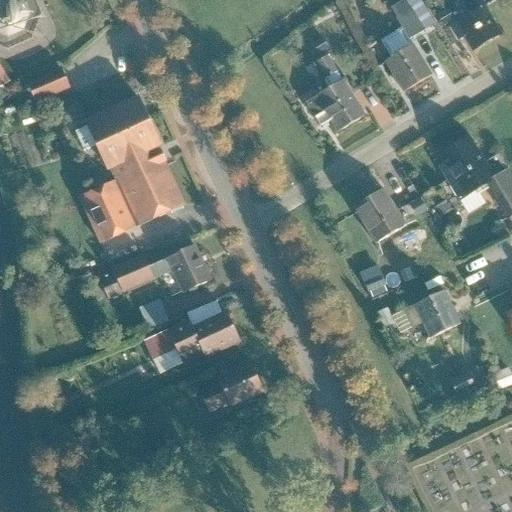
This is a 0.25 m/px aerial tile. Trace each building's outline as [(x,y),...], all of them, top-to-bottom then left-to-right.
[(0,0),(0,38),(19,36),(25,17),(11,0),(0,0)] [(486,6),(459,23),(452,28),(460,42),(467,37),(476,51),(503,34),(486,6)] [(414,46),(386,64),(404,94),(433,76),(414,46)] [(327,79),(342,74),(335,54),(321,59),(327,79)] [(0,90),(11,83),(0,65),(0,90)] [(71,90),(62,70),(27,84),(35,104),(71,90)] [(365,117),(344,82),(307,104),(316,118),(325,113),(338,134),(365,117)] [(141,97),(86,122),(111,176),(113,175),(161,153),(166,150),(141,97)] [(469,138),(439,157),(451,175),(444,180),(458,201),(495,177),(469,138)] [(137,226),(185,204),(161,153),(113,175),(116,180),(137,226)] [(137,226),(116,180),(79,198),(100,244),(137,226)] [(385,189),(355,207),(376,243),(407,225),(385,189)] [(213,279),(199,244),(168,256),(183,291),(213,279)] [(142,256),(113,268),(123,291),(153,278),(142,256)] [(447,291),(415,305),(430,338),(462,324),(447,291)] [(166,299),(144,305),(151,327),(173,321),(166,299)] [(241,343),(228,313),(194,327),(205,353),(207,357),(241,343)] [(194,327),(190,317),(169,326),(185,362),(205,353),(194,327)] [(251,363),(218,377),(221,386),(229,405),(231,409),(265,395),(251,363)] [(462,392),(487,381),(482,368),(456,379),(462,392)] [(229,405),(221,386),(200,394),(208,414),(229,405)]
